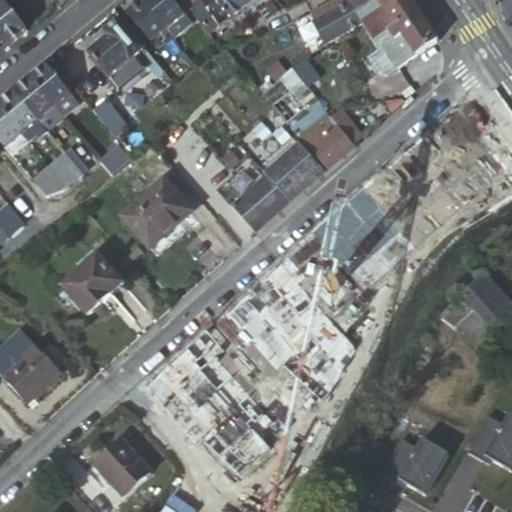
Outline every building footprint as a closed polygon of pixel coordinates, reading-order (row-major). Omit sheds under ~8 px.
[(191,19),(175,0),(159,0),(151,7),(176,36),(193,22),(191,19)] [(199,12),(190,0),(175,0),(191,19),(199,12)] [(190,0),(199,12),(200,15),(218,0),(190,0)] [(218,0),(200,15),(217,40),(239,22),(220,0),(218,0)] [(256,8),(249,0),(220,0),(239,22),(256,8)] [(412,0),(411,0),(356,0),(352,2),(357,10),(361,16),(384,1),(392,13),(412,0)] [(443,47),(412,0),(392,13),(369,28),(374,36),(380,44),(384,41),(405,74),(443,47)] [(384,1),(361,16),(369,28),(392,13),(384,1)] [(266,12),(267,15),(274,9),(281,19),(288,13),(279,2),(266,12)] [(357,10),(352,2),(338,10),(343,19),(357,10)] [(0,31),(15,50),(35,34),(11,6),(6,9),(0,14),(0,31)] [(176,36),(151,7),(136,21),(160,50),(176,36)] [(274,9),(267,15),(275,24),(281,19),(274,9)] [(369,28),(361,16),(357,10),(343,19),(322,32),(335,51),(352,40),(369,28)] [(328,49),(315,27),(306,32),(320,53),(328,49)] [(147,57),(151,54),(129,28),(115,40),(118,44),(98,62),(128,95),(150,76),(146,72),(150,68),(144,61),(147,57)] [(374,36),(369,28),(352,40),(357,48),(374,36)] [(0,31),(0,62),(15,50),(0,31)] [(167,98),(181,86),(153,52),(151,54),(147,57),(168,82),(159,89),(167,98)] [(314,66),(314,65),(307,56),(281,75),(288,84),(314,66)] [(314,66),(288,84),(287,85),(296,97),(309,87),(322,77),(314,66)] [(54,71),(37,85),(63,115),(79,102),(54,71)] [(29,92),(22,98),(47,129),(54,123),(61,133),(70,125),(63,115),(37,85),(29,92)] [(309,87),(296,97),(282,110),(309,142),(335,120),(309,87)] [(47,129),(22,98),(5,112),(30,142),(42,132),(47,129)] [(79,102),(63,115),(70,125),(87,111),(79,102)] [(101,117),(119,140),(133,127),(114,105),(101,117)] [(30,142),(5,112),(0,115),(0,138),(14,156),(30,142)] [(359,151),(370,141),(350,117),(339,124),(335,120),(309,142),(337,174),(360,153),(359,151)] [(61,133),(54,123),(47,129),(55,138),(61,133)] [(133,127),(119,140),(122,144),(136,132),(133,127)] [(47,129),(42,132),(50,142),(55,138),(47,129)] [(42,132),(30,142),(38,151),(50,142),(42,132)] [(38,151),(30,142),(14,156),(22,164),(38,151)] [(307,199),(331,178),(306,150),(273,179),(276,182),(240,214),(263,239),(307,199)] [(109,170),(120,184),(139,168),(128,154),(109,170)] [(75,163),(58,177),(75,198),(92,184),(75,163)] [(75,198),(58,177),(43,190),(55,206),(63,208),(75,198)] [(199,218),(171,187),(130,224),(157,256),(199,218)] [(2,230),(15,246),(28,236),(15,220),(2,230)] [(2,230),(1,228),(0,228),(0,258),(15,246),(2,230)] [(130,291),(104,262),(69,292),(95,321),(130,291)] [(475,285),(482,290),(488,284),(490,282),(487,279),(480,280),(475,285)] [(482,290),(477,295),(467,305),(497,338),(503,333),(511,325),(511,311),(488,284),(482,290)] [(497,338),(467,305),(449,321),(462,335),(480,354),(497,338)] [(0,371),(12,384),(44,356),(29,338),(0,364),(0,371)] [(67,381),(44,356),(12,384),(34,410),(67,381)] [(203,429),(164,403),(156,416),(195,442),(203,429)] [(494,422),(490,431),(501,437),(505,429),(494,422)] [(511,427),(510,431),(492,462),(500,466),(511,473),(511,427)] [(497,470),(500,466),(492,462),(510,431),(505,429),(501,437),(490,431),(474,457),(497,470)] [(423,456),(406,486),(413,491),(432,501),(455,460),(429,445),(423,456)] [(408,447),(403,455),(414,461),(419,453),(408,447)] [(157,481),(129,449),(104,471),(131,503),(157,481)] [(411,494),(413,491),(406,486),(423,456),(419,453),(414,461),(403,455),(388,481),(411,494)]
